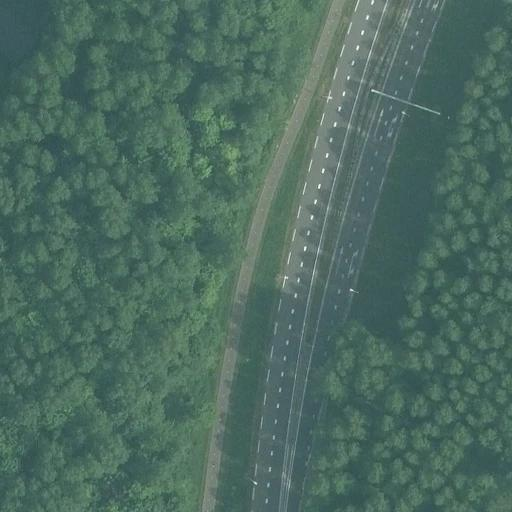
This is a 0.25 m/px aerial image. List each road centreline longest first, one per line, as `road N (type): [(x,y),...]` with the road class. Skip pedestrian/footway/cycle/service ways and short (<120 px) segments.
road 1 (primary): [(379,0),(302,296),(275,511)]
road 2 (primary): [(290,511),(342,248),(418,7)]
